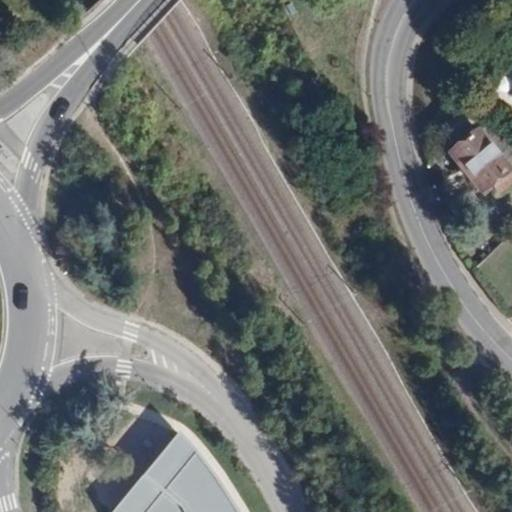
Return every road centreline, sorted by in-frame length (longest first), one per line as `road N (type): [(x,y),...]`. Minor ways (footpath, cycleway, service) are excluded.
road 1 (residential): [(413,0),(396,19),(385,59),(389,134),(448,264),(511,350)]
road 2 (unclassified): [(229,420),(129,334),(31,296)]
road 3 (tertiary): [(18,249),(31,166),(99,41)]
road 4 (unclassified): [(25,371),(124,369),(229,420)]
road 5 (tertiary): [(99,41),(0,114)]
